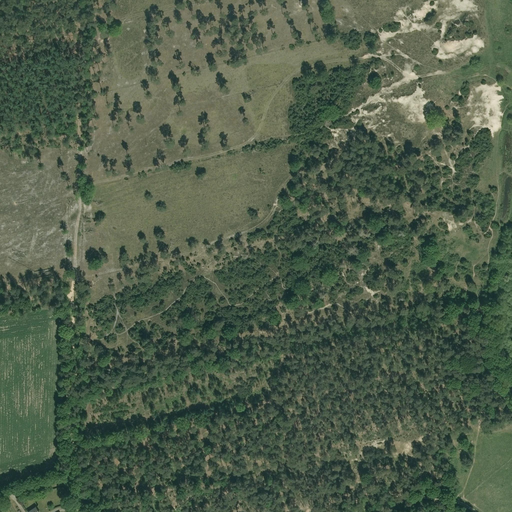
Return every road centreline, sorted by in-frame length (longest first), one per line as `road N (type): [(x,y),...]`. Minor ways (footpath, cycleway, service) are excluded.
road 1 (track): [(65,480),(74,348)]
road 2 (track): [(73,275),(78,154)]
